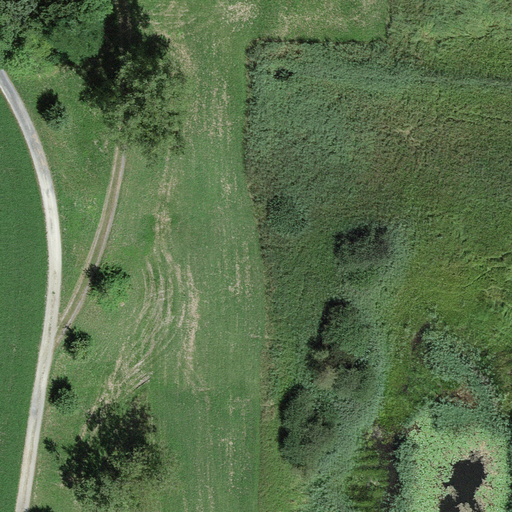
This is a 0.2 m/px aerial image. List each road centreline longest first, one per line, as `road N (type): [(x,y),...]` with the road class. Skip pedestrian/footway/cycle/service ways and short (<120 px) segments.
road 1 (track): [(0,75),(20,110),(53,238),(24,511)]
road 2 (track): [(47,340),(94,249),(123,133),(109,0)]
